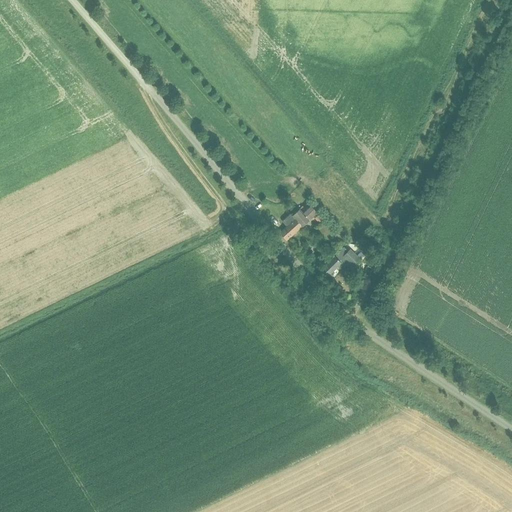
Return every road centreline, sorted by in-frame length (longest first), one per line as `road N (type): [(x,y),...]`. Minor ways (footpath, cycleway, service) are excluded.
road 1 (tertiary): [(351,321),(71,0)]
road 2 (track): [(372,275),(511,0)]
road 3 (tertiary): [(511,430),(351,321)]
